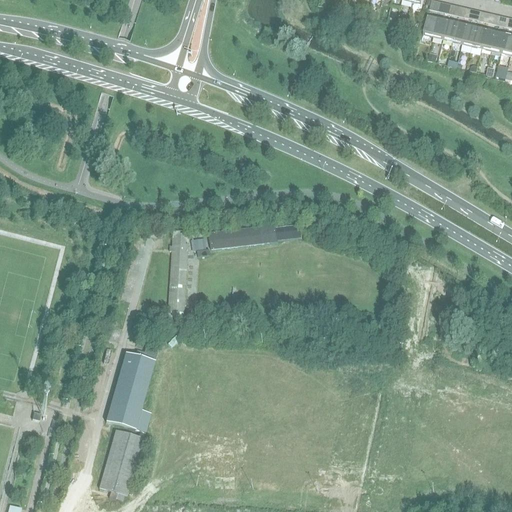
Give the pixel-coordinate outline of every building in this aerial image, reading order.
[(433,39),(437,21),(428,19),(424,37),(433,39)] [(443,41),(447,23),(437,21),(433,39),(443,41)] [(453,44),(457,25),(447,23),(443,41),(453,44)] [(463,46),(467,28),(457,25),(453,44),(463,46)] [(472,48),(476,30),(467,28),(463,46),(472,48)] [(482,50),(486,32),(476,30),(472,48),(482,50)] [(492,53),(496,35),(486,32),(482,50),(492,53)] [(501,55),(506,37),(496,35),(492,53),(501,55)] [(511,57),(511,53),(511,38),(506,37),(501,55),(511,57)] [(301,239),(300,227),(276,230),(276,228),(209,235),(210,251),(278,244),(277,242),(301,239)] [(184,314),(188,246),(186,246),(187,233),(174,232),(173,247),(170,247),(170,252),(173,253),(169,313),(184,314)] [(141,412),(158,353),(145,350),(144,354),(137,352),(135,359),(125,356),(120,376),(106,424),(145,435),(150,415),(141,412)] [(39,423),(41,416),(34,414),(32,421),(39,423)] [(127,498),(143,440),(115,432),(99,490),(110,493),(109,499),(122,503),(124,497),(127,498)] [(38,446),(39,439),(31,438),(30,445),(38,446)]
